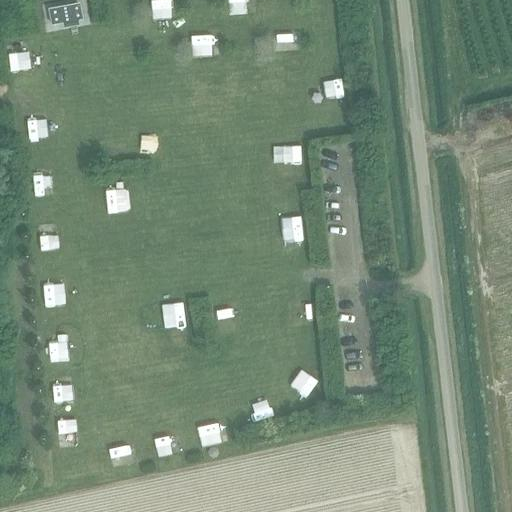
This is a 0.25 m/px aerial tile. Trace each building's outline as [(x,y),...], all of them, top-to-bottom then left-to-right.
[(174,0),(174,9),(194,9),(193,0),(174,0)] [(256,0),(257,10),(276,8),(275,0),(256,0)] [(81,21),(78,6),(49,11),(52,26),(81,21)] [(298,42),(319,38),(316,18),(295,21),(298,42)] [(233,25),(215,26),(216,45),(234,44),(233,25)] [(37,60),(58,59),(58,40),(37,40),(37,60)] [(73,130),(70,111),(50,115),(53,133),(73,130)] [(145,153),(165,154),(166,125),(147,124),(145,153)] [(329,154),(310,155),(311,171),(330,170),(329,154)] [(62,171),(60,186),(74,188),(76,172),(62,171)] [(323,216),(300,217),(301,236),(325,234),(323,216)] [(65,224),(67,241),(84,239),(82,221),(65,224)] [(67,275),(66,296),(84,297),(85,276),(67,275)] [(312,294),(314,309),(333,307),(331,292),(312,294)] [(234,301),(238,319),(256,316),(253,297),(234,301)] [(215,347),(217,320),(200,319),(198,346),(215,347)] [(74,351),(92,349),(90,330),(72,332),(74,351)] [(336,349),(319,349),(319,365),(336,364),(336,349)] [(95,393),(95,373),(78,374),(79,394),(95,393)] [(274,413),(291,407),(285,389),(268,395),(274,413)] [(82,439),(102,435),(97,412),(78,415),(82,439)] [(223,438),(242,436),(240,415),(221,417),(223,438)] [(179,449),(196,446),(192,425),(175,428),(179,449)] [(130,439),(134,458),(153,454),(149,435),(130,439)]
